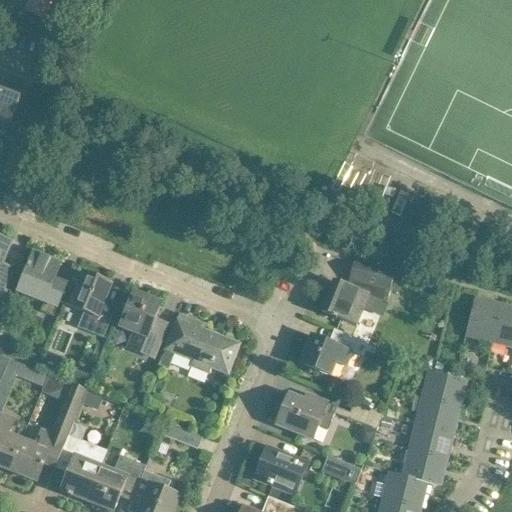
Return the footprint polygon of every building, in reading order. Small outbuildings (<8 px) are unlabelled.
[(52,0),(31,0),(26,12),(45,20),(52,0)] [(18,105),(21,99),(0,90),(0,131),(5,134),(4,138),(15,143),(28,109),(18,105)] [(0,298),(3,300),(14,272),(2,267),(11,245),(0,240),(0,298)] [(33,254),(26,272),(18,293),(45,304),(41,313),(54,318),(67,286),(55,282),(61,265),(33,254)] [(330,292),(321,313),(333,318),(332,320),(336,321),(337,319),(357,327),(364,310),(383,316),(388,303),(390,292),(395,272),(354,262),(354,263),(356,264),(350,289),(338,285),(335,283),(334,283),(333,284),(330,292)] [(83,274),(76,293),(70,307),(85,313),(79,329),(104,339),(114,313),(102,308),(111,285),(83,274)] [(134,294),(126,313),(120,329),(134,335),(128,350),(153,360),(164,334),(152,329),(161,305),(134,294)] [(475,300),(465,338),(492,344),(500,312),(486,308),(487,303),(475,300)] [(511,314),(500,312),(492,344),(511,349),(511,314)] [(179,316),(172,335),(165,351),(192,361),(190,367),(209,374),(211,369),(228,376),(240,346),(194,328),(196,323),(179,316)] [(370,345),(353,339),(334,331),(334,332),(339,334),(334,347),(312,338),(300,366),(331,378),(337,364),(347,368),(353,354),(364,358),(367,352),(370,345)] [(370,345),(367,352),(374,354),(376,348),(370,345)] [(0,386),(4,376),(10,362),(0,357),(0,386)] [(0,409),(3,411),(15,381),(21,366),(10,362),(4,376),(0,386),(0,409)] [(417,370),(415,378),(426,381),(428,373),(417,370)] [(92,379),(71,371),(66,383),(72,386),(87,392),(92,379)] [(429,373),(423,400),(455,408),(460,409),(464,395),(467,383),(448,378),(429,373)] [(23,442),(10,473),(37,484),(44,466),(56,470),(60,457),(68,437),(69,437),(73,426),(87,392),(72,386),(67,399),(70,400),(56,437),(43,432),(37,448),(23,442)] [(131,398),(128,405),(139,409),(143,398),(136,396),(131,398)] [(337,409),(334,408),(315,400),(313,406),(288,396),(276,426),(310,440),(315,426),(328,431),(337,409)] [(423,400),(416,426),(454,435),(457,423),(460,409),(455,408),(423,400)] [(384,416),(355,404),(348,420),(377,432),(384,416)] [(154,410),(151,418),(164,423),(167,415),(154,410)] [(1,416),(0,417),(0,468),(10,473),(23,442),(10,437),(16,422),(1,416)] [(204,438),(164,423),(159,436),(199,451),(204,438)] [(381,425),(378,435),(388,437),(391,427),(381,425)] [(68,437),(60,457),(61,458),(73,462),(60,493),(88,504),(102,469),(108,453),(96,448),(82,442),(86,431),(73,426),(69,437),(68,437)] [(410,451),(410,452),(442,460),(447,461),(451,447),(454,435),(416,426),(410,451)] [(308,466),(286,457),(267,449),(255,480),(268,485),(267,486),(272,488),(272,487),(296,497),(308,466)] [(403,478),(403,479),(427,485),(441,488),(444,475),(447,461),(442,460),(410,452),(403,478)] [(102,469),(88,504),(107,511),(114,511),(124,487),(136,492),(137,492),(145,473),(147,468),(122,458),(115,474),(102,469)] [(362,471),(329,458),(322,474),(356,487),(362,471)] [(136,492),(127,511),(173,511),(179,497),(167,492),(171,483),(152,476),(145,473),(137,492),(136,492)] [(390,474),(383,501),(416,509),(421,510),(424,496),(427,485),(403,479),(403,478),(390,474)] [(359,511),(363,500),(352,497),(349,509),(357,511),(359,511)] [(301,511),(268,499),(268,500),(270,501),(265,511),(250,511),(243,509),(242,511),(301,511)] [(383,501),(380,511),(420,511),(421,510),(416,509),(383,501)]
